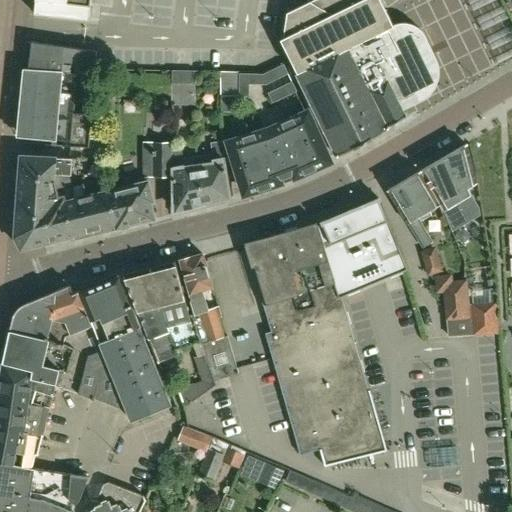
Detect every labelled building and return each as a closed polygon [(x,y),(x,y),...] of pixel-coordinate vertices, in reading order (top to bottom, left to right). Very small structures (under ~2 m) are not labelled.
[(36,0),(35,14),(89,20),(91,6),(91,0),(36,0)] [(406,116),(399,102),(418,93),(424,89),(429,83),(431,76),(431,69),(429,62),(422,47),(423,46),(425,45),(426,43),(426,41),(426,39),(426,37),(425,35),(424,33),(423,32),(421,30),(419,28),(417,27),(414,25),(412,24),(409,23),(406,23),(403,24),(400,24),(397,25),(393,25),(380,0),(314,0),(287,13),(283,39),(281,40),(299,77),(298,77),(337,157),(355,147),(356,148),(372,139),(372,138),(390,128),(389,126),(406,116)] [(102,139),(104,108),(92,107),(95,69),(96,51),(32,42),(30,59),(28,69),(21,137),(55,139),(54,146),(88,147),(89,138),(102,139)] [(288,74),(283,64),(277,67),(282,77),(288,74)] [(282,77),(277,67),(271,70),(276,80),(282,77)] [(276,80),(271,70),(265,73),(270,83),(276,80)] [(195,72),(172,71),(172,106),(195,106),(195,72)] [(239,72),(220,72),(220,98),(238,99),(239,72)] [(249,89),(249,84),(249,74),(240,73),(239,89),(249,89)] [(270,83),(265,73),(264,74),(262,74),(262,85),(266,85),(270,83)] [(170,74),(116,74),(116,96),(170,96),(170,74)] [(292,81),(286,84),(290,94),(297,91),(292,81)] [(290,94),(286,84),(280,87),(284,97),(290,94)] [(284,97),(280,87),(274,90),(278,100),(284,97)] [(278,100),(274,90),(268,93),(272,103),(278,100)] [(296,176),(328,161),(307,114),(275,128),(276,131),(264,135),(263,133),(229,143),(245,193),(279,182),(278,180),(295,174),(296,176)] [(229,198),(222,155),(224,154),(222,141),(211,143),(213,154),(198,156),(203,204),(204,204),(208,206),(216,204),(218,201),(229,198)] [(154,143),(154,168),(154,176),(172,176),(172,163),(171,156),(172,150),(172,143),(154,143)] [(476,182),(467,144),(442,158),(470,211),(477,207),(473,197),(468,187),(476,182)] [(203,204),(198,156),(183,159),(181,148),(172,150),(171,156),(172,163),(175,163),(175,211),(188,208),(192,210),(199,208),(202,205),(203,204)] [(71,175),(72,159),(20,156),(19,172),(40,173),(39,182),(44,182),(44,184),(53,181),(53,174),(71,175)] [(470,211),(442,158),(421,171),(440,203),(444,214),(454,209),(456,211),(459,208),(464,216),(470,211)] [(440,203),(421,171),(388,190),(408,223),(423,248),(432,242),(418,217),(435,207),(440,203)] [(39,188),(39,182),(40,173),(19,172),(16,237),(21,249),(51,241),(39,188)] [(63,202),(64,202),(63,196),(57,197),(53,181),(44,184),(44,182),(39,182),(39,188),(51,241),(72,236),(73,236),(63,202)] [(117,226),(108,191),(97,194),(94,181),(82,184),(94,232),(116,227),(117,226)] [(155,219),(150,202),(153,201),(148,181),(108,191),(117,226),(116,227),(117,228),(120,228),(123,228),(129,227),(131,225),(132,225),(133,226),(140,224),(140,223),(154,219),(155,219)] [(94,232),(82,184),(70,187),(73,200),(64,202),(63,202),(73,236),(72,236),(73,238),(94,232)] [(317,221),(317,220),(246,242),(248,248),(271,330),(265,331),(274,363),(300,453),(321,447),(324,460),(326,465),(386,449),(350,324),(343,299),(338,283),(334,280),(333,276),(346,272),(354,290),(410,265),(379,194),(322,218),(323,219),(317,221)] [(423,252),(429,273),(428,273),(428,275),(430,274),(429,274),(441,271),(437,257),(434,258),(432,251),(433,251),(432,249),(431,250),(423,252)] [(195,313),(192,313),(200,341),(204,353),(213,381),(214,382),(240,373),(228,336),(225,337),(219,318),(222,317),(219,306),(208,309),(202,290),(213,287),(205,261),(203,254),(191,258),(190,256),(181,259),(187,279),(185,280),(195,313)] [(177,260),(124,273),(143,322),(146,329),(159,363),(180,354),(178,350),(200,341),(192,313),(190,314),(177,260)] [(120,274),(79,291),(104,355),(105,355),(124,407),(127,409),(132,421),(172,404),(120,274)] [(450,276),(436,277),(438,291),(444,291),(446,305),(447,318),(469,317),(465,281),(464,281),(464,282),(451,283),(450,276)] [(104,355),(79,291),(74,294),(70,285),(24,305),(14,314),(10,330),(64,343),(89,355),(79,394),(95,399),(96,397),(124,408),(124,407),(105,355),(104,355)] [(469,317),(447,318),(447,319),(449,336),(476,334),(498,333),(496,304),(473,305),(474,316),(470,317),(469,317)] [(64,343),(10,330),(6,343),(3,363),(34,366),(33,378),(56,384),(56,386),(61,387),(79,394),(89,355),(64,343)] [(213,381),(204,353),(194,356),(202,384),(213,381)] [(51,408),(56,386),(56,384),(33,378),(34,366),(3,363),(0,384),(0,462),(34,469),(43,437),(44,438),(50,408),(51,408)] [(213,438),(184,425),(178,440),(206,453),(213,438)] [(214,438),(209,449),(224,456),(229,445),(214,438)] [(213,482),(224,456),(209,449),(198,475),(213,482)] [(283,471),(248,456),(240,474),(275,489),(283,471)] [(88,478),(34,469),(0,462),(0,511),(73,511),(75,504),(77,503),(79,501),(80,499),(88,478)] [(392,511),(355,495),(354,499),(290,471),(285,482),(353,511),(392,511)] [(142,499),(107,486),(102,488),(92,511),(140,511),(144,504),(142,499)]
